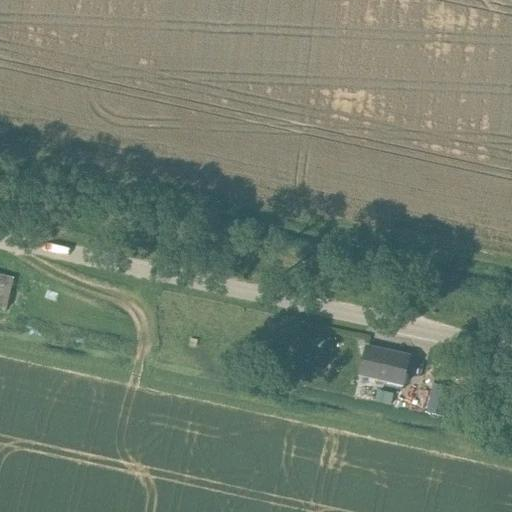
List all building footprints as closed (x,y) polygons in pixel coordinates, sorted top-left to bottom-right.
[(13,278),(0,275),(0,307),(6,309),(13,278)] [(43,292),(39,306),(78,318),(82,305),(43,292)] [(401,386),(407,356),(365,348),(359,378),(401,386)] [(428,406),(426,413),(454,420),(460,391),(433,385),(432,389),(428,406)] [(377,391),(374,402),(390,406),(393,395),(377,391)]
